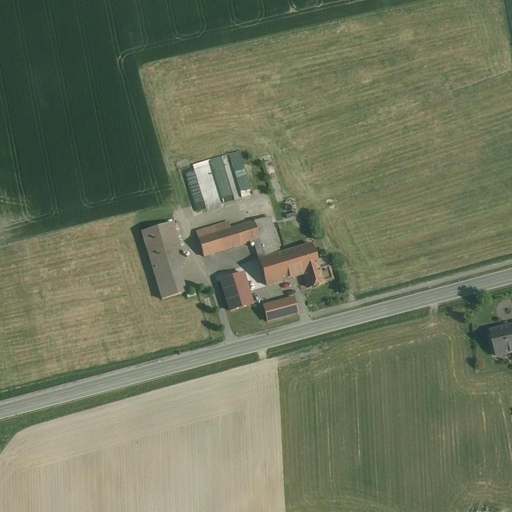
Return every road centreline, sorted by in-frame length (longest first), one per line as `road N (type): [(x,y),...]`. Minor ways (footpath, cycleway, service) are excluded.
road 1 (primary): [(0,411),(511,276)]
road 2 (unknown): [(169,158),(236,349)]
